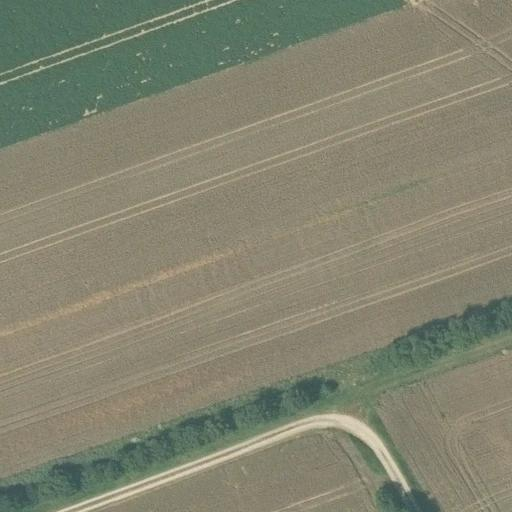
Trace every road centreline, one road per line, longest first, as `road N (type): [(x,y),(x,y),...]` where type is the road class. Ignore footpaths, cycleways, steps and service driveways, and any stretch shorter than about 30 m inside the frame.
road 1 (track): [(80,511),(325,422),(362,432),(417,511)]
road 2 (track): [(511,346),(368,398),(347,425)]
